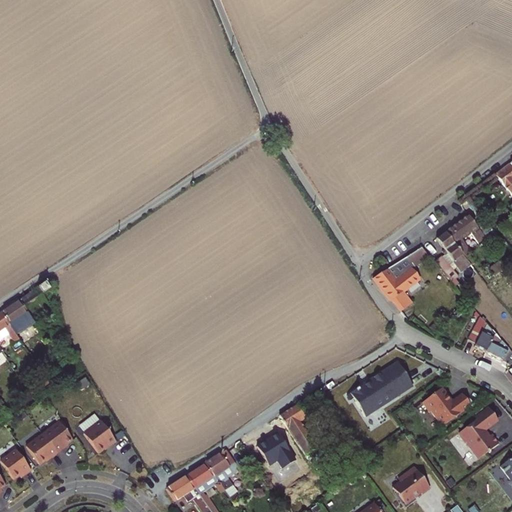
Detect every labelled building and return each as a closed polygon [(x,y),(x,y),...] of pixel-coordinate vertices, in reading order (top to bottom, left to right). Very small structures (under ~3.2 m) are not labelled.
[(511,162),(495,175),(511,196),(511,162)] [(445,232),(466,259),(472,254),(462,240),(471,234),(478,243),(486,238),(468,215),(445,232)] [(483,218),(477,223),(486,234),(492,229),(483,218)] [(448,255),(457,268),(461,273),(471,265),(466,259),(445,232),(436,238),(446,251),(443,253),(444,255),(445,257),(448,255)] [(407,257),(411,263),(415,267),(429,256),(421,248),(407,257)] [(444,255),(442,257),(453,271),(457,268),(448,255),(445,257),(444,255)] [(407,257),(392,266),(398,273),(411,263),(407,257)] [(442,257),(435,262),(455,287),(459,283),(456,279),(459,277),(453,271),(442,257)] [(475,271),(471,265),(461,273),(465,278),(475,271)] [(387,269),(373,278),(391,300),(392,299),(401,310),(411,303),(403,293),(419,278),(411,269),(396,282),(387,269)] [(45,283),(39,287),(42,293),(49,289),(45,283)] [(38,288),(19,300),(28,312),(36,324),(46,318),(43,313),(46,311),(41,304),(46,301),(38,288)] [(19,300),(2,312),(10,324),(28,312),(19,300)] [(0,313),(0,340),(9,335),(15,343),(20,339),(10,324),(2,312),(0,313)] [(485,353),(495,334),(486,323),(480,319),(468,341),(476,345),(475,348),(485,353)] [(32,336),(40,330),(36,324),(28,330),(32,336)] [(511,352),(495,334),(485,353),(505,362),(510,366),(511,364),(511,352)] [(412,386),(397,363),(379,375),(368,382),(369,384),(363,388),(362,386),(349,394),(352,399),(365,417),(412,386)] [(62,367),(56,371),(59,377),(66,373),(62,367)] [(48,380),(30,392),(33,397),(51,385),(48,380)] [(452,402),(442,388),(422,404),(442,427),(471,406),(462,394),(452,402)] [(296,442),(306,456),(318,448),(300,422),(311,415),(305,403),(300,405),(299,404),(280,416),(296,442)] [(497,421),(488,409),(475,419),(476,421),(459,434),(460,437),(478,459),(498,445),(491,435),(489,437),(484,431),(497,421)] [(260,428),(267,439),(277,454),(296,442),(280,416),(260,428)] [(83,434),(98,454),(103,450),(107,447),(108,448),(116,443),(100,422),(83,434)] [(42,435),(57,455),(64,450),(63,448),(67,445),(72,441),(59,423),(42,435)] [(260,428),(252,433),(259,444),(267,439),(260,428)] [(50,460),(57,455),(42,435),(26,448),(39,466),(45,462),(49,459),(50,460)] [(0,462),(13,480),(19,477),(22,474),(24,477),(31,472),(16,450),(0,462)] [(230,498),(236,494),(239,492),(225,469),(229,466),(221,454),(206,464),(225,491),(230,498)] [(511,484),(511,458),(500,467),(510,480),(510,483),(511,484)] [(211,511),(210,511),(218,511),(204,491),(214,485),(220,494),(225,491),(206,464),(187,475),(211,511)] [(422,495),(430,489),(415,469),(410,473),(409,472),(398,480),(400,482),(392,488),(400,498),(399,501),(405,509),(417,500),(415,497),(417,496),(419,496),(422,494),(422,495)]
